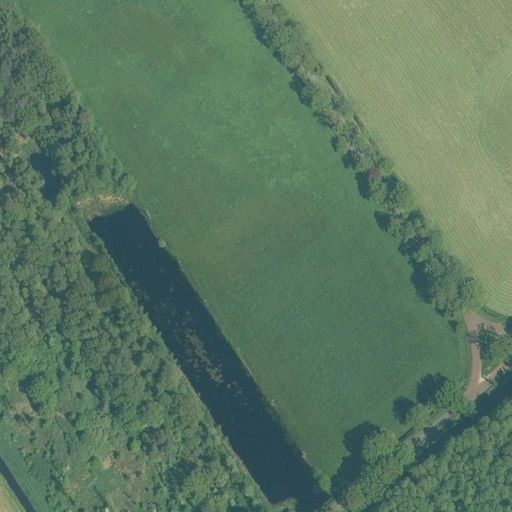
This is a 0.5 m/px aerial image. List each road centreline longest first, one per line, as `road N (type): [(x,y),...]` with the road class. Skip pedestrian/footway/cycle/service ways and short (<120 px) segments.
road 1 (unclassified): [(470,316),(261,0)]
road 2 (tertiary): [(334,511),(472,395)]
